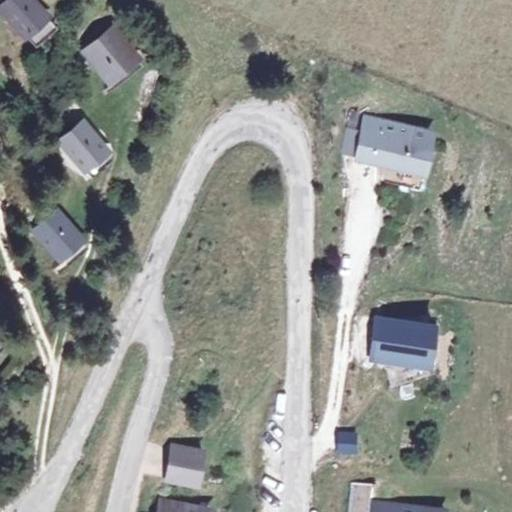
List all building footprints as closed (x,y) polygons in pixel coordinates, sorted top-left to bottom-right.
[(31,0),(12,16),(33,44),(52,28),(31,0)] [(122,37),(101,54),(122,80),(143,62),(122,37)] [(451,142),(389,127),(380,166),(442,181),(451,142)] [(95,136),(76,151),(98,180),(117,165),(95,136)] [(56,212),(34,228),(58,259),(79,243),(56,212)] [(363,359),(370,333),(358,330),(352,356),(363,359)] [(444,338),(386,331),(381,371),(439,378),(444,338)] [(359,433),(340,433),(340,453),(359,453),(359,433)] [(213,455),(184,450),(178,482),(207,488),(213,455)]
